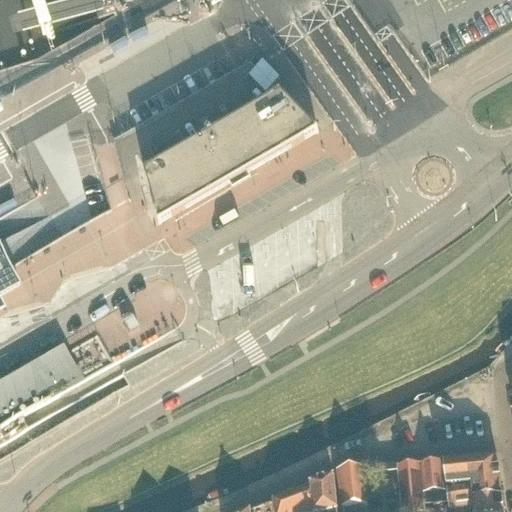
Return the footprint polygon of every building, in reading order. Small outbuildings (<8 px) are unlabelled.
[(150,192),(145,174),(281,97),(252,65),(114,144),(129,203),(129,205),(138,200),(143,197),(150,192)] [(150,192),(159,227),(319,135),(281,97),(145,174),(150,192)] [(0,252),(0,313),(5,311),(2,306),(0,302),(0,298),(20,287),(16,280),(11,271),(10,270),(6,263),(0,252)] [(128,321),(123,324),(128,333),(129,335),(139,330),(133,319),(128,321)] [(36,405),(39,411),(49,405),(69,393),(62,383),(57,373),(41,369),(22,380),(19,388),(24,395),(31,408),(36,405)] [(17,415),(20,421),(39,411),(36,405),(31,408),(24,395),(19,388),(14,391),(11,393),(15,400),(15,401),(22,413),(17,415)] [(0,433),(20,421),(17,415),(22,413),(15,401),(15,400),(11,393),(2,391),(0,392),(0,433)] [(443,464),(447,488),(474,486),(475,497),(502,495),(498,459),(443,464)] [(447,494),(447,488),(443,464),(422,466),(424,489),(425,496),(447,494)] [(424,489),(422,466),(398,469),(402,511),(426,511),(425,496),(424,489)] [(343,511),(342,511),(367,511),(368,509),(364,472),(338,475),(343,511)] [(337,511),(335,481),(312,489),(314,511),(337,511)] [(474,486),(447,488),(447,494),(449,511),(450,511),(475,508),(475,511),(503,511),(502,495),(475,497),(474,486)] [(314,511),(312,489),(272,503),(273,507),(273,511),(314,511)]
